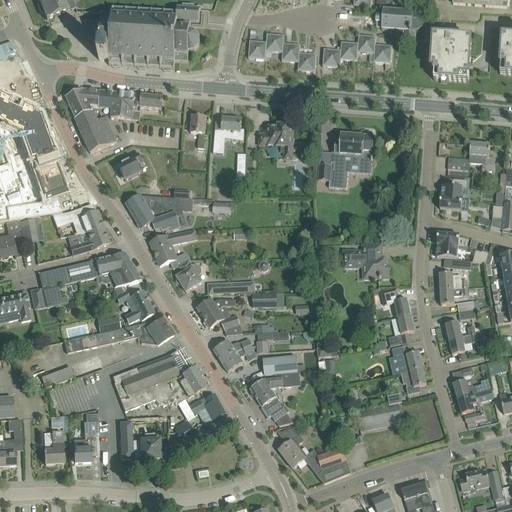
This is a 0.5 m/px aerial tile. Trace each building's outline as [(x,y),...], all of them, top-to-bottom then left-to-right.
[(38,0),(40,4),(38,7),(41,13),(44,14),(46,20),(47,21),(50,20),(68,13),(68,12),(75,10),(71,0),(38,0)] [(371,8),(371,0),(354,0),(354,7),(371,8)] [(452,0),(453,4),(508,8),(508,0),(452,0)] [(201,12),(201,8),(194,8),(194,7),(183,6),(183,10),(177,10),(177,14),(163,13),(161,11),(156,11),(153,13),(138,12),(136,10),(130,10),(128,12),(113,11),(112,18),(102,17),(99,61),(110,62),(109,67),(111,67),(111,66),(113,69),(119,69),(121,67),(137,68),(139,70),(145,71),(147,68),(162,69),(164,73),(170,73),(172,70),(173,70),(173,71),(174,71),(175,63),(188,64),(189,54),(195,52),(199,47),(200,40),(196,35),(190,32),(190,23),(199,24),(200,12),(201,12)] [(393,13),(393,9),(388,9),(388,12),(383,12),(383,15),(378,14),(377,19),(376,24),(377,24),(376,29),(382,29),(382,32),(404,33),(403,42),(415,43),(416,31),(417,31),(418,31),(419,31),(420,31),(421,30),(422,29),(423,28),(423,27),(424,26),(424,25),(424,24),(424,23),(424,22),(423,21),(423,20),(422,19),(421,19),(421,18),(420,17),(419,17),(418,17),(413,17),(413,14),(393,13)] [(459,35),(459,34),(447,34),(448,34),(448,39),(433,38),(431,70),(435,70),(434,81),(468,84),(471,41),(457,40),(458,35),(459,35)] [(283,55),(284,46),(284,37),(267,36),(267,44),(266,53),(283,55)] [(374,56),(376,47),(376,38),(359,37),(358,45),(358,54),(374,56)] [(511,38),(502,38),(500,76),(511,76),(511,38)] [(266,61),(266,53),(267,44),(250,43),(248,60),(266,61)] [(357,63),(358,54),(358,45),(341,44),(341,52),(341,61),(357,63)] [(299,64),(300,55),(301,47),(284,46),(283,55),(282,63),(299,64)] [(391,65),(392,48),(376,47),(374,56),(374,64),(391,65)] [(340,69),(341,61),(341,52),(324,51),(323,68),(340,69)] [(315,74),(317,56),(300,55),(299,64),(298,72),(315,74)] [(91,108),(83,91),(66,99),(76,120),(93,112),(91,108)] [(100,93),(83,91),(91,108),(99,109),(100,93)] [(121,95),(100,93),(99,109),(112,110),(111,119),(126,121),(127,115),(119,114),(120,111),(119,111),(122,95),(121,95)] [(127,115),(126,121),(132,122),(135,122),(139,123),(141,109),(142,97),(136,97),(136,96),(122,95),(119,111),(120,111),(119,114),(127,115)] [(162,111),(162,109),(163,99),(142,97),(141,109),(162,111)] [(0,224),(61,215),(62,215),(57,200),(68,196),(64,187),(60,175),(57,167),(58,166),(54,156),(53,156),(51,150),(48,141),(46,136),(40,121),(33,117),(34,117),(23,112),(15,109),(10,106),(0,101),(0,224)] [(98,122),(95,116),(93,112),(76,120),(75,120),(81,134),(99,125),(98,122)] [(204,144),(205,128),(206,118),(192,117),(191,135),(199,135),(198,150),(204,151),(204,149),(204,144)] [(215,132),(214,155),(224,156),(225,140),(240,143),(244,143),(244,141),(244,132),(241,131),(242,121),(223,120),(223,121),(216,120),(215,130),(215,132)] [(102,133),(111,129),(108,123),(105,125),(100,127),(102,133)] [(102,133),(100,127),(99,125),(81,134),(91,155),(117,143),(113,135),(105,138),(102,133)] [(292,161),(293,128),(278,127),(278,129),(267,129),(267,136),(263,136),(263,147),(285,148),(285,161),(292,161)] [(105,138),(113,135),(111,129),(102,133),(105,138)] [(319,176),(318,183),(330,183),(329,190),(347,191),(348,175),(349,165),(358,166),(360,168),(368,169),(371,167),(372,167),(372,163),(373,163),(373,160),(373,152),(377,153),(377,145),(374,145),(374,139),(373,138),(373,136),(371,134),(368,133),(366,135),(366,138),(341,136),(340,141),(333,141),(332,155),(331,167),(320,166),(319,176)] [(487,147),(487,143),(478,143),(477,146),(471,145),(469,162),(464,161),(449,160),(448,171),(470,172),(470,165),(483,165),(482,172),(493,173),(494,158),(489,158),(490,147),(487,147)] [(126,182),(135,177),(142,174),(138,167),(143,164),(139,156),(128,161),(129,163),(118,168),(122,175),(120,177),(122,181),(124,180),(125,183),(126,183),(126,182)] [(237,167),(237,179),(239,179),(240,179),(245,179),(245,167),(237,167)] [(441,199),(461,201),(462,190),(467,190),(467,182),(453,181),(453,188),(442,187),(441,199)] [(135,201),(126,206),(134,219),(138,225),(137,227),(139,230),(141,230),(141,231),(153,225),(156,232),(162,230),(163,232),(171,230),(172,232),(180,230),(179,227),(175,216),(174,213),(184,213),(192,214),(193,201),(190,201),(175,200),(140,198),(135,201)] [(462,201),(461,201),(441,199),(440,211),(461,212),(462,201)] [(231,215),(232,210),(232,204),(214,203),(213,214),(231,215)] [(504,210),(502,232),(511,233),(511,206),(509,206),(505,206),(504,206),(504,210)] [(494,208),(493,220),(502,221),(503,209),(494,208)] [(61,215),(52,217),(57,229),(74,223),(78,222),(77,220),(80,219),(84,229),(87,237),(93,235),(93,234),(104,229),(98,213),(85,218),(81,209),(66,215),(62,215),(61,215)] [(33,221),(20,223),(24,246),(37,244),(33,221)] [(0,258),(0,260),(16,257),(14,250),(23,248),(21,238),(20,232),(21,232),(20,223),(6,226),(9,237),(0,239),(0,258)] [(89,243),(71,249),(73,257),(80,255),(93,252),(110,246),(104,230),(104,229),(93,234),(93,235),(87,237),(89,243)] [(235,241),(248,240),(248,232),(234,232),(235,241)] [(150,245),(160,268),(177,261),(171,246),(187,243),(186,235),(168,239),(163,239),(150,245)] [(438,247),(458,249),(459,249),(459,237),(438,235),(437,247),(438,247)] [(382,259),(381,247),(363,248),(363,251),(358,252),(358,251),(343,251),(343,270),(358,270),(358,269),(364,269),(364,281),(389,280),(389,270),(384,270),(383,259),(382,259)] [(457,260),(458,249),(438,247),(437,259),(457,260)] [(472,264),(479,265),(482,254),(481,254),(476,252),(472,264)] [(482,254),(479,265),(486,265),(489,255),(482,253),(481,254),(482,254)] [(120,257),(39,276),(39,277),(41,286),(43,292),(47,309),(55,307),(54,301),(51,290),(59,288),(96,279),(99,278),(100,285),(106,286),(109,285),(112,285),(114,289),(115,290),(128,287),(138,285),(141,282),(133,269),(128,260),(125,255),(124,256),(120,257)] [(511,266),(511,255),(500,257),(502,268),(511,266)] [(177,283),(177,284),(177,285),(178,285),(179,286),(180,286),(181,285),(186,294),(195,289),(202,284),(198,278),(200,277),(201,276),(201,274),(202,272),(201,270),(199,267),(197,266),(194,266),(192,267),(189,263),(188,263),(180,269),(184,275),(177,279),(178,280),(177,281),(177,282),(176,283),(177,283)] [(471,264),(455,263),(455,271),(471,272),(471,264)] [(511,266),(502,268),(504,279),(511,278),(511,266)] [(461,283),(461,277),(453,278),(452,275),(450,275),(440,276),(440,292),(455,291),(468,290),(467,283),(467,282),(461,283)] [(255,295),(255,284),(209,286),(209,296),(239,295),(239,297),(253,296),(277,295),(255,295)] [(400,302),(397,290),(381,294),(384,308),(388,307),(391,321),(398,320),(411,317),(407,301),(400,302)] [(472,290),(440,292),(441,307),(454,306),(454,304),(454,299),(462,299),(468,298),(473,297),(472,290)] [(35,311),(44,309),(40,291),(31,293),(35,311)] [(119,306),(129,300),(126,293),(115,298),(119,306)] [(141,323),(155,316),(143,293),(127,302),(126,303),(132,314),(125,318),(129,326),(140,320),(141,323)] [(277,296),(277,295),(253,296),(253,310),(277,310),(277,309),(284,309),(284,296),(277,296)] [(31,322),(28,311),(30,310),(27,296),(0,301),(0,325),(21,321),(21,324),(31,322)] [(65,298),(54,301),(55,307),(67,305),(65,298)] [(223,308),(224,308),(235,309),(235,302),(218,302),(214,305),(212,302),(206,306),(197,311),(204,321),(219,311),(223,308)] [(459,315),(475,313),(474,312),(473,304),(457,306),(459,315)] [(226,311),(224,308),(223,308),(219,311),(204,321),(210,331),(221,324),(224,331),(240,326),(237,318),(231,320),(226,311)] [(460,323),(476,320),(475,313),(459,315),(460,323)] [(410,346),(410,344),(408,335),(414,333),(411,317),(398,320),(402,336),(388,339),(390,348),(404,345),(404,347),(410,346)] [(100,334),(121,330),(118,318),(97,323),(100,334)] [(174,337),(163,320),(152,327),(151,324),(113,333),(64,344),(67,356),(116,345),(130,341),(140,339),(141,346),(158,347),(174,337)] [(449,342),(462,339),(458,324),(446,327),(449,342)] [(258,326),(254,331),(255,334),(262,334),(262,326),(258,326)] [(270,328),(270,326),(264,327),(264,335),(272,335),(275,335),(274,328),(270,328)] [(481,335),(480,334),(479,327),(468,330),(469,337),(481,335)] [(289,342),(289,336),(289,334),(272,335),(272,337),(273,343),(289,342)] [(469,337),(462,339),(449,342),(452,357),(465,354),(464,347),(471,345),(471,346),(482,343),(481,335),(469,337)] [(252,347),(250,342),(239,346),(239,345),(231,347),(229,343),(214,353),(221,364),(237,353),(252,347)] [(258,355),(268,354),(268,343),(257,344),(258,355)] [(412,355),(410,346),(404,347),(393,350),(392,351),(394,359),(397,358),(401,376),(423,371),(419,354),(412,355)] [(228,374),(236,369),(243,365),(239,359),(255,354),(252,347),(237,353),(221,364),(228,374)] [(330,348),(317,350),(318,360),(331,358),(330,348)] [(170,357),(112,379),(115,385),(114,385),(125,414),(156,402),(159,407),(164,408),(168,406),(171,411),(187,401),(206,390),(194,370),(180,379),(178,377),(170,357)] [(265,377),(298,374),(296,358),(263,361),(265,377)] [(332,361),(326,362),(327,373),(334,372),(332,361)] [(491,377),(508,373),(505,362),(488,365),(491,377)] [(45,390),(74,380),(70,369),(41,379),(45,390)] [(464,378),(472,376),(470,370),(462,373),(464,378)] [(427,387),(423,371),(401,376),(404,385),(406,385),(407,389),(407,390),(408,395),(420,393),(419,388),(427,387)] [(274,379),(265,380),(265,382),(251,392),(252,393),(251,395),(253,398),(255,398),(262,410),(263,409),(263,410),(278,400),(271,390),(282,389),(281,378),(274,379)] [(491,392),(488,381),(481,383),(482,386),(473,389),(468,390),(466,382),(453,386),(458,401),(476,396),(491,392)] [(225,415),(214,395),(205,401),(204,399),(189,409),(193,416),(204,410),(211,422),(225,415)] [(391,406),(404,403),(402,395),(389,398),(391,406)] [(511,398),(507,400),(506,395),(499,397),(504,416),(511,414),(511,398)] [(462,416),(474,412),(472,406),(478,404),(476,396),(458,401),(462,416)] [(0,400),(0,420),(14,420),(13,400),(0,400)] [(284,409),(278,400),(263,410),(269,419),(271,417),(275,423),(276,423),(279,428),(293,425),(288,416),(287,415),(289,414),(286,408),(284,409)] [(361,434),(403,425),(399,406),(357,415),(361,434)] [(482,414),(465,418),(466,424),(476,422),(484,420),(482,414)] [(68,427),(67,418),(53,419),(51,419),(51,430),(68,429),(68,427)] [(22,441),(21,422),(8,422),(9,433),(14,433),(14,442),(22,441)] [(133,442),(132,423),(120,424),(122,451),(122,461),(133,461),(132,449),(140,449),(141,462),(161,461),(161,455),(165,455),(164,446),(162,446),(161,440),(157,440),(157,435),(145,436),(145,441),(140,441),(140,442),(133,442)] [(98,424),(84,425),(85,436),(95,436),(99,436),(98,424)] [(181,441),(192,433),(187,425),(176,433),(181,441)] [(279,453),(293,471),(305,462),(304,460),(307,457),(299,447),(305,443),(295,430),(285,432),(282,435),(289,445),(279,453)] [(64,466),(62,434),(53,435),(44,435),(45,453),(45,456),(44,456),(44,458),(45,457),(45,467),(64,466)] [(74,443),(70,443),(70,451),(74,451),(74,455),(75,465),(91,464),(91,458),(97,458),(96,441),(85,442),(74,443)] [(9,448),(9,445),(3,446),(4,469),(17,468),(16,451),(16,448),(9,448)] [(304,460),(305,462),(324,486),(351,475),(347,466),(342,450),(319,458),(315,452),(307,457),(304,460)] [(490,487),(486,473),(481,474),(480,473),(466,477),(467,481),(460,482),(463,494),(470,492),(470,489),(476,488),(476,491),(490,487)] [(495,502),(503,500),(497,473),(490,475),(495,502)] [(434,511),(427,485),(414,489),(421,510),(422,509),(422,511),(434,511)] [(511,498),(510,488),(503,489),(505,500),(506,507),(506,508),(511,506),(511,498)] [(421,510),(414,489),(402,492),(407,511),(416,511),(421,510)] [(394,511),(393,510),(394,510),(388,497),(373,503),(376,511),(394,511)]
